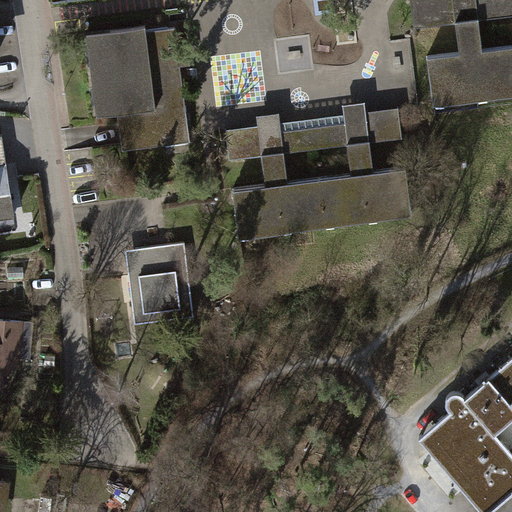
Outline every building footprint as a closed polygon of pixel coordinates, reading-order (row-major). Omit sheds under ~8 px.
[(511,0),(410,0),(414,26),(456,21),(460,51),(427,55),(433,101),(436,101),(436,104),(444,103),(444,100),(479,96),(480,98),(488,97),(487,95),(511,91),(511,0)] [(146,25),(86,33),(97,114),(118,112),(121,144),(190,135),(175,27),(146,30),(146,25)] [(258,125),(226,128),(229,158),(262,154),(265,183),(233,187),(239,234),(241,234),(241,236),(249,235),(249,233),(284,229),(284,230),(292,229),(291,227),(326,223),(326,225),(335,224),(334,222),(369,217),(370,219),(377,218),(377,216),(412,212),(406,166),(374,170),(370,140),(403,136),(399,106),(366,110),(365,100),(343,103),(344,113),(281,121),(279,111),(257,114),(258,125)] [(2,138),(0,137),(0,226),(16,224),(2,138)] [(185,241),(126,249),(135,322),(193,315),(185,241)] [(39,321),(0,317),(0,397),(3,397),(5,371),(34,374),(39,321)] [(511,511),(511,360),(420,438),(483,511),(511,511)] [(6,511),(9,483),(0,482),(0,511),(6,511)]
